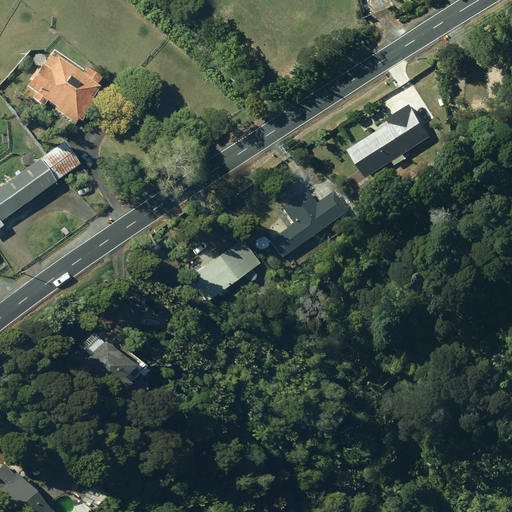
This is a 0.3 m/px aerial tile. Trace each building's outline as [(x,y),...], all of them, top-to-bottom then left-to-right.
[(52,110),(73,124),(75,120),(79,122),(93,101),(89,99),(97,87),(94,86),(99,78),(85,69),(81,76),(54,57),(52,60),(46,56),(23,87),(33,94),(30,99),(42,106),(45,101),(54,108),(52,110)] [(350,148),(369,176),(394,160),(397,164),(407,157),(405,153),(434,135),(413,102),(388,118),(391,122),(350,148)] [(20,122),(32,137),(37,133),(25,118),(20,122)] [(0,186),(0,220),(76,165),(60,143),(0,186)] [(268,241),(280,258),(346,211),(332,191),(315,204),(305,191),(281,208),(291,223),(268,241)] [(184,280),(201,304),(217,293),(220,297),(226,292),(223,288),(258,263),(241,239),(184,280)] [(139,325),(158,330),(161,317),(142,312),(139,325)] [(102,392),(111,401),(115,397),(144,398),(145,372),(135,362),(130,367),(104,340),(74,369),(99,394),(102,392)] [(0,507),(3,511),(43,511),(13,474),(12,476),(3,465),(0,466),(0,507)]
